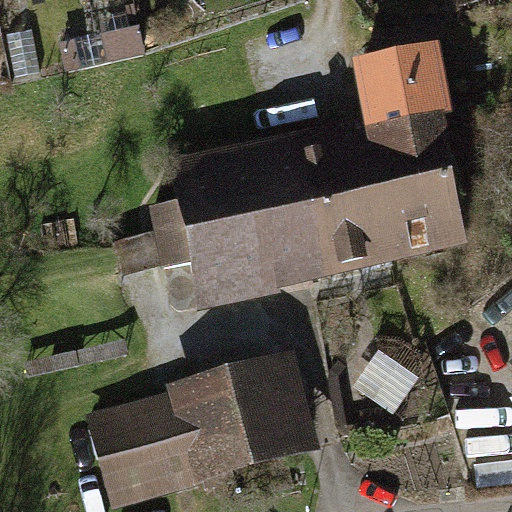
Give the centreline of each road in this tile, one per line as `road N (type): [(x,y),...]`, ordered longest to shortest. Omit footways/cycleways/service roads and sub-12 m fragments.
road 1 (unknown): [(333,511),(288,342),(276,330),(156,335)]
road 2 (unknown): [(333,0),(366,121)]
